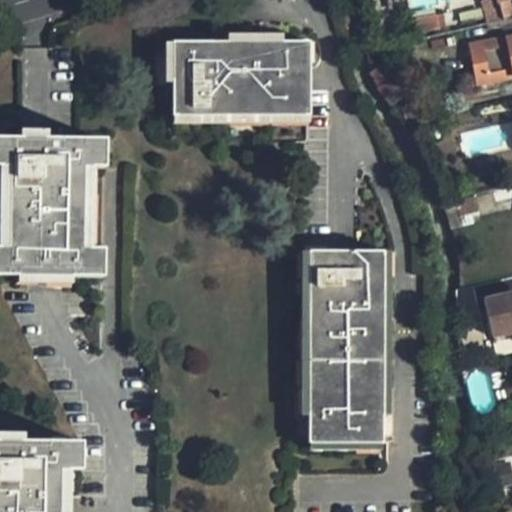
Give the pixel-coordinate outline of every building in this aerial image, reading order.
[(496,25),(511,21),(511,0),(492,0),(493,1),(479,6),(485,27),(496,25)] [(170,38),(171,117),(306,119),(308,41),(170,38)] [(511,40),(503,43),(510,83),(511,83),(511,40)] [(392,77),(383,66),(368,76),(390,110),(405,98),(390,78),(392,77)] [(0,276),(101,278),(100,251),(90,250),(90,168),(101,168),(102,141),(0,139),(0,276)] [(305,254),(304,444),(379,444),(382,254),(305,254)] [(511,294),(480,302),(488,339),(509,333),(511,343),(511,342),(511,294)] [(488,339),(490,348),(511,343),(509,333),(488,339)] [(0,511),(68,511),(68,469),(80,470),(80,443),(0,441),(0,511)]
